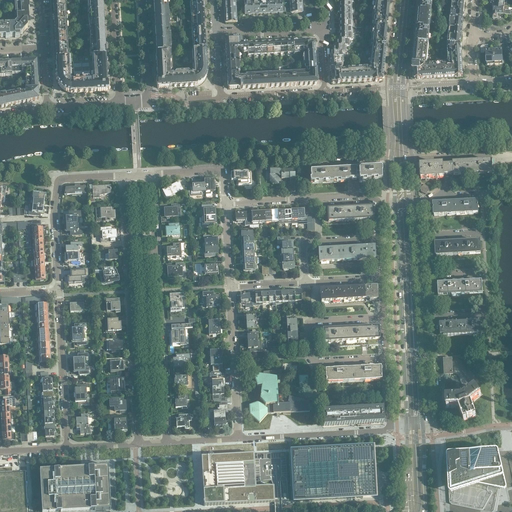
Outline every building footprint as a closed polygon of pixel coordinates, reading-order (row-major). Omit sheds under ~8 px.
[(29,10),(29,3),(28,0),(15,0),(16,1),(14,1),(15,10),(16,10),(17,16),(15,16),(29,15),(28,10),(29,10)] [(65,9),(64,0),(52,0),(53,9),(65,9)] [(103,12),(102,1),(102,0),(88,0),(89,9),(88,10),(88,12),(89,12),(89,13),(103,12)] [(167,5),(167,0),(153,0),(154,10),(168,9),(168,8),(168,6),(167,5)] [(285,12),(285,7),(282,7),(282,0),(275,1),(275,6),(274,7),(274,9),(275,9),(275,14),(278,13),(279,14),(281,14),(282,13),(283,13),(283,12),(285,12)] [(432,11),(433,7),(431,7),(432,2),(433,2),(433,0),(419,0),(419,4),(421,4),(420,11),(419,11),(418,20),(431,21),(432,16),(430,16),(431,11),(432,11)] [(267,9),(267,7),(267,1),(259,2),(260,7),(259,8),(259,9),(260,10),(260,14),(263,14),(264,15),(266,15),(267,14),(268,14),(267,9)] [(274,9),(274,7),(275,6),(275,1),(267,1),(267,7),(267,9),(268,14),(271,14),(273,14),(274,14),(275,14),(275,9),(274,9)] [(251,10),(251,8),(252,7),(252,2),(244,2),(244,8),(244,10),(243,10),(241,11),(241,16),(244,16),(244,15),(248,15),(249,16),(251,15),(252,15),(252,10),(251,10)] [(259,9),(259,8),(260,7),(259,2),(252,2),(252,7),(251,8),(251,10),(252,10),(252,15),(255,15),(256,15),(258,15),(259,14),(260,14),(260,10),(259,9)] [(387,15),(388,9),(388,7),(389,7),(389,4),(375,3),(374,9),(373,9),(373,14),(387,15)] [(511,15),(511,11),(503,10),(504,6),(492,4),(492,5),(492,8),(493,8),(493,16),(493,18),(497,19),(497,16),(498,16),(498,15),(503,15),(511,15)] [(204,18),(203,7),(192,8),(192,14),(191,14),(191,19),(204,18)] [(66,21),(65,9),(53,9),(54,22),(66,21)] [(168,20),(168,13),(168,12),(168,10),(168,9),(154,10),(155,21),(168,20)] [(104,34),(103,22),(103,12),(89,13),(89,14),(89,15),(89,17),(90,17),(90,31),(90,32),(90,34),(91,34),(91,35),(104,34)] [(386,23),(387,18),(387,15),(373,14),(372,18),(373,18),(373,24),(374,24),(374,25),(387,26),(387,23),(386,23)] [(30,26),(30,21),(29,21),(29,15),(15,16),(15,17),(17,17),(17,22),(16,24),(25,31),(28,28),(27,26),(30,26)] [(205,29),(204,18),(191,19),(191,23),(192,23),(193,30),(205,29)] [(462,29),(463,20),(450,18),(449,24),(449,28),(450,28),(462,29)] [(169,27),(168,20),(155,21),(156,32),(169,31),(169,30),(169,27)] [(430,35),(430,31),(429,30),(429,25),(431,26),(431,21),(418,20),(417,28),(418,28),(417,35),(416,35),(415,43),(427,45),(429,45),(429,40),(428,40),(428,35),(430,35)] [(66,33),(66,21),(54,22),(55,34),(66,33)] [(10,37),(9,25),(3,25),(3,24),(0,24),(0,37),(5,37),(5,38),(10,38),(10,37)] [(25,31),(16,24),(15,25),(10,25),(10,24),(9,24),(9,25),(10,37),(15,37),(15,38),(20,38),(20,35),(22,35),(25,31)] [(385,37),(386,30),(386,29),(387,26),(374,25),(374,28),(373,28),(372,36),(385,37)] [(462,36),(462,29),(450,28),(450,30),(449,30),(448,35),(462,36)] [(205,40),(205,29),(193,30),(193,36),(192,36),(192,41),(205,40)] [(170,42),(169,35),(170,34),(170,32),(169,31),(156,32),(156,42),(170,42)] [(67,46),(66,33),(55,34),(55,46),(67,46)] [(105,56),(104,44),(104,34),(91,35),(91,36),(90,36),(90,38),(91,39),(92,53),(91,54),(91,56),(92,56),(92,57),(105,56)] [(461,46),(462,36),(448,35),(448,39),(447,44),(448,44),(461,46)] [(384,44),(385,39),(385,37),(372,36),(371,42),(373,42),(372,46),(373,46),(385,48),(385,45),(384,44)] [(247,53),(247,44),(241,44),(240,38),(225,38),(226,50),(236,49),(236,50),(237,49),(239,49),(241,51),(242,51),(242,52),(244,54),(247,53)] [(206,51),(205,40),(192,41),(193,45),(194,45),(194,51),(206,51)] [(315,54),(314,42),(310,42),(310,40),(305,41),(305,51),(305,55),(315,54)] [(305,51),(305,41),(293,41),(294,53),(294,54),(297,53),(299,52),(300,52),(301,51),(305,51)] [(170,49),(170,42),(156,42),(157,54),(170,53),(170,52),(171,52),(171,50),(170,49)] [(426,56),(427,45),(415,43),(414,55),(426,56)] [(461,56),(461,46),(448,44),(449,57),(461,56)] [(68,58),(67,52),(68,52),(68,50),(67,50),(67,46),(55,46),(56,59),(68,58)] [(384,59),(385,52),(385,48),(373,46),(372,57),(384,59)] [(240,62),(240,61),(239,61),(239,57),(238,57),(237,53),(236,50),(236,49),(226,50),(227,73),(239,73),(240,73),(239,68),(238,68),(238,65),(239,65),(239,62),(240,62)] [(503,61),(503,57),(502,57),(502,51),(502,50),(501,50),(494,51),(495,65),(502,65),(502,64),(503,64),(504,63),(504,62),(504,61),(503,61)] [(207,76),(206,54),(206,51),(194,51),(193,51),(193,52),(170,53),(157,54),(156,54),(158,89),(195,87),(196,86),(197,86),(198,86),(200,85),(201,84),(202,83),(203,83),(203,82),(204,81),(205,80),(206,78),(206,77),(206,76),(207,76)] [(494,51),(487,51),(486,51),(486,52),(486,58),(485,58),(485,61),(485,62),(485,63),(485,64),(486,64),(486,65),(487,65),(487,66),(495,65),(494,51)] [(317,85),(316,66),(315,54),(305,55),(304,55),(303,56),(303,58),(302,58),(302,59),(304,59),(304,66),(303,66),(304,67),(305,68),(305,70),(306,71),(306,74),(307,75),(308,85),(317,85)] [(425,66),(426,56),(414,55),(413,65),(420,66),(425,66)] [(108,91),(107,70),(106,56),(105,56),(92,57),(84,58),(84,62),(81,62),(82,80),(83,93),(108,91)] [(462,67),(461,62),(461,56),(449,57),(450,67),(451,68),(462,67)] [(383,69),(384,59),(372,57),(371,67),(372,68),(383,69)] [(82,80),(81,62),(79,62),(78,62),(75,59),(68,60),(68,58),(56,59),(57,84),(58,84),(59,85),(59,86),(60,87),(60,88),(61,89),(62,89),(62,90),(64,91),(65,92),(66,92),(67,93),(68,93),(69,93),(70,93),(71,93),(71,94),(83,93),(82,80)] [(343,65),(343,58),(330,59),(331,70),(342,70),(342,69),(342,65),(343,65)] [(37,69),(36,61),(21,62),(22,73),(24,73),(24,70),(37,69)] [(22,73),(21,62),(11,63),(11,64),(12,74),(12,73),(15,73),(15,74),(22,74),(22,73)] [(12,74),(11,64),(0,64),(0,76),(5,77),(5,75),(12,75),(12,73),(12,74)] [(426,79),(426,67),(426,66),(425,66),(420,66),(413,65),(413,71),(412,80),(426,79)] [(437,78),(436,66),(428,67),(427,67),(426,67),(426,79),(437,78)] [(448,78),(448,67),(447,66),(436,66),(437,78),(448,78)] [(462,77),(462,67),(451,68),(450,67),(448,67),(448,78),(462,77)] [(382,81),(383,69),(372,68),(372,69),(373,69),(373,70),(373,82),(382,81)] [(37,79),(37,73),(37,69),(24,70),(24,73),(26,74),(26,80),(37,79)] [(340,84),(340,73),(341,72),(341,70),(342,70),(331,70),(332,84),(340,84)] [(352,83),(351,70),(344,71),(344,72),(341,72),(340,73),(340,84),(345,83),(352,83)] [(363,82),(362,70),(351,70),(352,83),(363,82)] [(373,82),(373,70),(369,71),(367,70),(362,70),(363,82),(370,82),(373,82)] [(251,89),(250,76),(245,76),(245,77),(242,78),(242,79),(238,79),(238,75),(239,75),(239,73),(227,73),(228,89),(237,89),(251,89)] [(308,85),(307,75),(306,74),(303,74),(302,73),(290,74),(290,75),(283,75),(283,74),(279,75),(279,74),(278,74),(279,87),(308,85)] [(279,87),(278,74),(278,75),(274,75),(274,76),(267,76),(267,75),(261,76),(261,77),(254,77),(254,76),(250,76),(251,89),(279,87)] [(38,90),(37,79),(26,80),(27,83),(25,83),(26,90),(33,89),(33,90),(38,90)] [(38,100),(38,90),(33,90),(33,89),(26,90),(26,92),(24,93),(26,103),(38,100)] [(26,103),(24,93),(20,94),(20,93),(17,94),(17,93),(13,94),(15,105),(26,103)] [(15,105),(13,94),(3,96),(5,107),(15,105)] [(492,174),(492,168),(492,167),(493,167),(493,165),(493,162),(492,162),(492,161),(468,163),(469,175),(492,174)] [(469,175),(468,163),(453,164),(453,166),(447,166),(443,166),(443,165),(420,166),(421,180),(444,179),(444,175),(448,175),(454,175),(454,176),(469,175)] [(381,182),(381,174),(381,170),(380,170),(380,169),(371,169),(371,168),(367,168),(367,170),(359,170),(359,169),(356,169),(346,170),(345,168),(342,168),(342,170),(333,170),(323,171),(323,169),(320,170),(320,171),(310,171),(310,172),(310,176),(311,179),(310,179),(310,183),(317,183),(318,184),(322,184),(322,182),(329,182),(329,183),(333,183),(333,182),(340,181),(340,183),(345,182),(344,181),(349,181),(349,180),(356,180),(358,180),(358,182),(360,182),(360,181),(363,181),(365,181),(365,182),(370,182),(370,181),(376,181),(376,182),(381,182)] [(294,183),(294,174),(291,174),(291,170),(281,171),(281,170),(270,170),(270,176),(270,179),(270,180),(270,181),(273,185),(273,184),(274,184),(275,185),(278,185),(279,179),(290,178),(290,184),(294,183)] [(250,172),(232,173),(232,180),(238,179),(239,185),(251,184),(250,172)] [(213,181),(205,181),(205,185),(205,192),(205,194),(210,194),(210,192),(213,191),(213,192),(214,192),(213,187),(215,186),(215,182),(213,182),(213,181)] [(171,187),(164,190),(167,197),(181,190),(182,190),(180,187),(178,183),(173,185),(171,187)] [(193,186),(193,193),(193,195),(201,195),(201,192),(205,192),(205,185),(198,186),(198,183),(193,184),(193,186)] [(100,198),(100,193),(104,193),(104,194),(111,193),(110,185),(92,186),(92,191),(89,191),(90,202),(95,201),(95,199),(100,198)] [(86,194),(86,188),(85,187),(66,188),(64,195),(86,194)] [(46,196),(46,194),(40,194),(40,193),(40,194),(39,193),(39,192),(33,192),(33,195),(34,196),(33,199),(44,201),(45,196),(46,196)] [(478,214),(478,208),(478,207),(478,202),(456,204),(456,216),(478,214)] [(456,216),(456,204),(433,205),(434,209),(433,209),(434,210),(434,217),(456,216)] [(177,217),(177,210),(180,210),(179,205),(171,205),(172,209),(165,209),(165,217),(166,217),(167,219),(169,219),(170,217),(177,217)] [(43,214),(44,207),(33,206),(32,208),(31,209),(31,216),(34,216),(34,213),(40,214),(43,214)] [(115,219),(115,217),(116,217),(116,215),(115,215),(115,213),(114,213),(114,212),(113,212),(113,211),(113,207),(98,208),(96,208),(96,222),(103,222),(103,224),(110,223),(110,222),(114,222),(114,220),(115,220),(115,219)] [(206,207),(202,207),(202,210),(203,210),(204,217),(215,217),(215,209),(212,210),(212,207),(206,207)] [(372,220),(371,208),(327,211),(327,214),(328,220),(328,223),(328,226),(362,224),(372,223),(372,220)] [(299,211),(297,211),(298,221),(298,223),(307,223),(307,222),(307,220),(307,219),(307,218),(307,216),(307,211),(304,211),(304,210),(303,210),(303,209),(300,210),(299,211)] [(251,214),(248,214),(248,215),(249,215),(249,226),(259,226),(259,225),(258,213),(258,212),(257,212),(251,212),(251,214)] [(78,220),(78,217),(80,217),(80,214),(71,214),(71,213),(71,214),(68,214),(68,218),(65,218),(65,220),(65,224),(65,225),(76,224),(76,220),(78,220)] [(237,215),(235,215),(236,222),(237,222),(237,223),(242,223),(242,222),(245,221),(245,223),(245,226),(249,226),(249,215),(248,215),(246,215),(246,214),(241,215),(238,215),(238,214),(237,214),(237,215)] [(202,225),(200,225),(201,228),(207,228),(212,227),(212,224),(216,224),(215,217),(204,217),(202,218),(202,225)] [(79,231),(78,228),(76,228),(76,224),(65,225),(65,226),(65,230),(66,230),(66,232),(69,232),(69,235),(72,235),(72,236),(73,235),(81,234),(81,231),(79,231)] [(180,237),(179,228),(179,225),(169,225),(169,228),(166,228),(166,238),(172,237),(172,239),(179,238),(179,237),(180,237)] [(116,238),(116,231),(113,231),(113,228),(100,229),(100,232),(102,232),(103,240),(108,240),(108,239),(110,239),(110,243),(115,242),(115,239),(116,238)] [(252,238),(252,233),(254,233),(254,232),(252,232),(252,229),(244,230),(244,233),(242,233),(241,233),(241,237),(242,237),(242,239),(254,239),(254,238),(252,238)] [(217,247),(216,239),(214,240),(213,236),(204,237),(204,240),(205,240),(205,247),(217,247)] [(282,244),(280,244),(282,244),(282,250),(280,250),(282,250),(292,250),(292,247),(293,247),(293,244),(293,243),(292,243),(291,243),(290,243),(290,240),(284,241),(283,237),(281,238),(282,244)] [(481,254),(480,242),(458,243),(458,255),(481,254)] [(80,250),(79,247),(82,247),(81,244),(73,244),(73,243),(72,244),(70,245),(70,248),(67,248),(67,250),(66,250),(66,254),(67,254),(67,255),(77,254),(77,250),(80,250)] [(458,255),(458,243),(436,245),(436,257),(458,255)] [(173,248),(167,249),(167,257),(176,257),(176,259),(181,259),(181,252),(185,252),(184,244),(173,245),(173,248)] [(217,254),(217,247),(203,247),(204,255),(205,255),(205,258),(214,257),(214,254),(217,254)] [(377,261),(376,247),(366,247),(367,248),(318,251),(319,260),(318,260),(318,266),(364,263),(364,264),(373,263),(373,261),(377,261)] [(117,260),(117,251),(114,251),(114,248),(105,249),(105,255),(109,254),(109,261),(117,260)] [(80,261),(80,258),(78,258),(77,254),(67,255),(67,256),(67,260),(67,262),(71,262),(71,265),(73,265),(74,266),(74,265),(83,264),(82,261),(80,261)] [(206,263),(201,263),(201,265),(202,264),(202,266),(204,266),(205,274),(209,274),(210,274),(211,274),(218,273),(218,266),(216,266),(216,263),(209,263),(209,266),(206,266),(206,263)] [(293,263),(281,263),(281,264),(283,264),(283,270),(283,271),(288,271),(288,270),(293,269),(293,267),(293,263)] [(182,277),(182,272),(184,271),(184,268),(183,268),(183,265),(167,265),(167,269),(168,269),(168,279),(173,279),(173,277),(182,277)] [(255,265),(244,265),(244,266),(244,272),(250,272),(250,274),(254,274),(254,272),(254,270),(254,269),(257,269),(256,265),(255,265)] [(118,279),(117,271),(115,272),(114,268),(102,269),(105,282),(108,281),(109,282),(118,280),(118,279)] [(88,269),(81,270),(81,271),(80,271),(71,272),(71,273),(71,277),(68,278),(68,284),(69,283),(74,283),(74,284),(76,284),(76,283),(80,283),(81,283),(81,277),(87,277),(88,277),(88,273),(88,269)] [(483,291),(482,282),(467,283),(466,281),(464,281),(464,283),(449,284),(449,282),(447,282),(447,284),(438,285),(438,297),(443,296),(444,299),(483,297),(483,294),(483,293),(483,291)] [(376,301),(376,288),(320,291),(321,302),(321,305),(325,305),(328,303),(376,301)] [(219,305),(218,296),(213,296),(213,293),(203,294),(203,297),(206,297),(207,308),(206,308),(212,308),(212,307),(213,307),(213,306),(215,306),(219,306),(219,305)] [(186,313),(185,295),(172,295),(169,295),(170,299),(167,299),(168,304),(169,304),(170,313),(186,313)] [(250,303),(249,296),(249,295),(240,296),(240,300),(240,301),(241,304),(239,304),(240,306),(245,306),(246,306),(246,304),(250,304),(250,303)] [(48,310),(48,304),(47,301),(45,301),(45,299),(44,299),(44,297),(41,298),(41,303),(41,304),(37,304),(37,311),(48,310)] [(120,313),(119,299),(106,300),(107,312),(115,311),(116,313),(120,313)] [(84,312),(84,304),(83,304),(83,300),(76,301),(76,304),(70,304),(70,307),(70,313),(71,313),(84,312)] [(256,323),(255,317),(257,317),(257,313),(251,313),(251,316),(246,317),(247,323),(256,323)] [(296,327),(296,320),(291,320),(291,317),(284,318),(285,321),(287,321),(287,327),(296,327)] [(121,331),(121,322),(118,322),(118,319),(105,320),(105,323),(107,323),(108,334),(113,333),(113,331),(121,331)] [(220,328),(220,320),(217,320),(216,320),(208,321),(208,328),(220,328)] [(485,334),(485,326),(484,322),(462,323),(463,335),(485,334)] [(256,329),(256,323),(247,323),(247,330),(252,330),(252,333),(258,332),(258,329),(256,329)] [(463,335),(462,323),(440,325),(441,336),(463,335)] [(84,331),(84,328),(86,328),(86,325),(76,325),(76,328),(71,329),(71,336),(83,335),(83,331),(84,331)] [(185,340),(185,329),(192,329),(192,325),(171,326),(171,330),(174,330),(174,331),(171,331),(172,344),(180,344),(180,346),(186,346),(185,340)] [(221,335),(220,328),(208,328),(209,336),(217,335),(217,336),(218,336),(218,335),(221,335)] [(379,339),(378,335),(378,328),(323,331),(323,334),(323,342),(323,348),(367,346),(369,346),(378,346),(377,339),(379,339)] [(259,342),(258,335),(258,332),(252,333),(252,335),(247,336),(248,342),(259,342)] [(87,345),(87,339),(83,339),(83,335),(71,336),(72,343),(77,343),(77,346),(87,345)] [(122,350),(122,342),(114,342),(113,342),(113,343),(109,343),(109,351),(112,350),(112,353),(116,353),(116,350),(122,350)] [(222,358),(221,350),(219,350),(218,350),(210,351),(210,358),(222,358)] [(86,361),(86,358),(88,358),(88,355),(78,355),(78,358),(73,359),(73,366),(85,365),(84,361),(86,361)] [(186,368),(185,359),(189,359),(189,355),(176,356),(176,359),(173,359),(173,368),(174,370),(177,369),(177,368),(186,368)] [(51,363),(50,356),(39,357),(40,361),(38,361),(38,366),(40,366),(47,366),(47,363),(51,363)] [(222,365),(222,358),(210,358),(210,366),(218,365),(218,366),(219,366),(219,365),(222,365)] [(123,371),(123,364),(123,362),(124,362),(120,362),(120,359),(122,359),(106,360),(107,360),(107,363),(111,363),(111,367),(110,367),(110,373),(117,373),(117,371),(123,371)] [(453,374),(453,368),(452,365),(452,359),(445,359),(444,359),(444,375),(446,375),(453,374)] [(86,372),(86,369),(85,369),(85,365),(73,366),(73,373),(79,373),(79,376),(89,375),(89,372),(86,372)] [(381,381),(380,368),(325,371),(326,383),(326,384),(381,381)] [(310,412),(309,401),(304,401),(304,400),(289,397),(288,401),(290,402),(289,404),(278,404),(277,384),(280,384),(281,370),(263,373),(263,375),(253,373),(257,386),(262,386),(260,399),(262,402),(260,404),(258,402),(249,406),(249,415),(259,424),(268,414),(274,414),(277,414),(277,416),(280,415),(279,414),(283,413),(283,415),(285,415),(290,415),(291,413),(310,412)] [(188,386),(187,382),(190,382),(190,375),(177,376),(176,376),(176,377),(176,378),(177,378),(177,379),(174,379),(174,386),(174,387),(175,390),(179,390),(180,387),(184,387),(184,390),(190,389),(190,386),(188,386)] [(308,385),(308,376),(299,377),(299,386),(308,385)] [(125,391),(124,382),(120,382),(120,379),(108,380),(108,383),(111,383),(111,392),(125,391)] [(223,388),(223,380),(220,380),(219,380),(211,381),(212,388),(223,388)] [(10,389),(9,383),(0,383),(0,384),(0,386),(0,387),(0,390),(4,390),(5,393),(11,393),(11,389),(10,389)] [(87,395),(86,388),(88,388),(88,384),(83,385),(77,385),(77,389),(74,389),(75,396),(87,395)] [(224,395),(223,388),(212,388),(212,396),(220,395),(220,396),(221,396),(221,395),(224,395)] [(476,417),(471,403),(481,396),(475,388),(463,396),(463,397),(460,398),(457,398),(454,398),(452,398),(446,398),(447,408),(453,408),(458,407),(464,421),(476,417)] [(87,402),(87,395),(75,396),(75,403),(78,403),(78,406),(84,405),(84,406),(89,405),(89,402),(87,402)] [(186,408),(186,401),(186,399),(188,399),(188,396),(178,396),(178,400),(175,401),(176,408),(182,408),(182,410),(186,409),(186,408)] [(126,414),(125,402),(119,402),(119,399),(109,400),(110,403),(112,403),(112,407),(115,407),(115,411),(115,412),(120,411),(120,414),(126,414)] [(383,413),(382,408),(322,412),(323,417),(323,418),(323,420),(323,421),(323,426),(354,424),(354,425),(357,424),(383,423),(383,417),(383,414),(383,413)] [(225,419),(225,412),(222,412),(222,411),(221,411),(221,412),(213,412),(213,420),(225,419)] [(88,425),(88,419),(89,419),(89,415),(81,415),(81,416),(81,418),(76,419),(76,426),(80,426),(80,425),(88,425)] [(189,427),(189,422),(191,422),(191,418),(190,418),(190,415),(179,416),(179,419),(177,419),(177,422),(176,422),(177,428),(185,428),(185,430),(189,429),(189,427)] [(127,431),(126,422),(121,422),(120,422),(120,419),(112,420),(113,427),(114,426),(115,432),(122,431),(123,431),(127,431)] [(226,427),(225,419),(213,420),(214,427),(222,427),(223,427),(226,427)] [(90,435),(90,428),(88,428),(88,426),(90,426),(90,425),(88,425),(80,425),(80,426),(76,426),(77,428),(78,428),(78,431),(77,431),(77,434),(80,434),(80,435),(90,435)] [(13,440),(13,434),(2,434),(3,441),(3,442),(6,442),(6,441),(13,440)] [(292,453),(293,480),(294,486),(294,487),(294,490),(291,490),(291,494),(294,494),(294,501),(294,502),(309,501),(353,499),(352,465),(372,464),(372,457),(372,452),(371,449),(369,449),(344,450),(336,451),(292,453)] [(496,452),(450,454),(449,454),(448,455),(447,456),(447,457),(447,464),(448,478),(449,492),(449,493),(450,494),(451,494),(451,495),(452,495),(450,502),(449,502),(450,507),(476,511),(493,511),(496,504),(510,501),(507,488),(506,486),(505,480),(499,454),(499,453),(498,453),(498,452),(497,452),(496,452)] [(201,457),(201,463),(203,463),(203,469),(202,469),(204,506),(274,503),(273,486),(246,487),(246,483),(250,483),(249,471),(244,472),(244,467),(254,466),(253,454),(250,454),(201,457)] [(109,482),(108,467),(101,467),(90,468),(85,468),(81,468),(40,470),(40,477),(41,485),(41,499),(42,507),(42,511),(70,511),(110,510),(110,495),(110,494),(110,493),(110,492),(111,491),(111,490),(111,489),(111,488),(111,487),(110,486),(110,485),(110,484),(109,483),(109,482)] [(0,511),(27,511),(26,471),(0,472),(0,511)]
